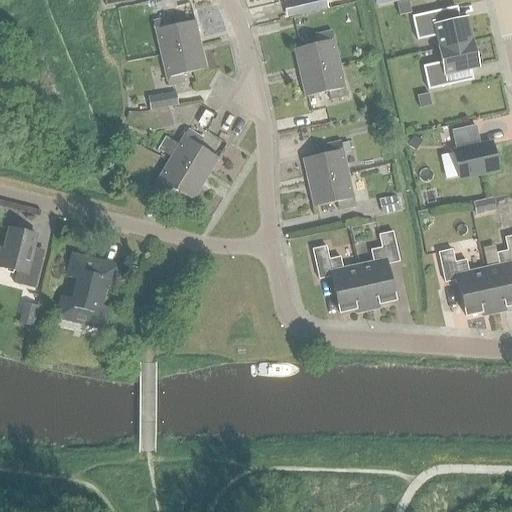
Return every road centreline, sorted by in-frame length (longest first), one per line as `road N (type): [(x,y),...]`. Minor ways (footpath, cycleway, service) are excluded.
road 1 (residential): [(267,249),(197,249),(0,195)]
road 2 (residential): [(267,249),(255,91),(223,0)]
road 3 (residential): [(292,332),(324,345),(511,357)]
